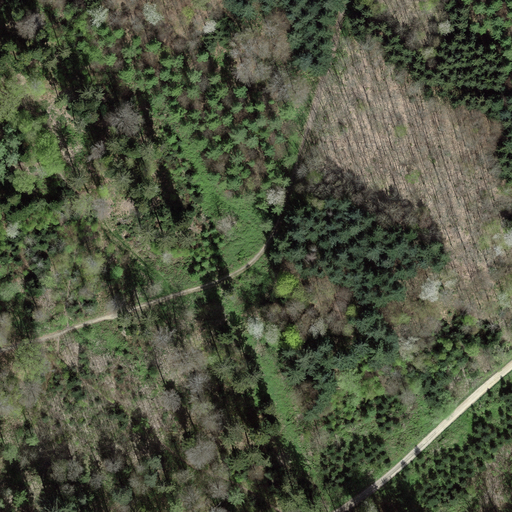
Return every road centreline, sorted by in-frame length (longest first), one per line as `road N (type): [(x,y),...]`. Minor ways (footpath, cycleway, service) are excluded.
road 1 (motorway): [(511,165),(0,441)]
road 2 (track): [(0,352),(198,289),(238,264),(263,238),(309,139),(344,0)]
road 3 (motorway): [(64,511),(511,266)]
road 4 (track): [(511,366),(339,511)]
